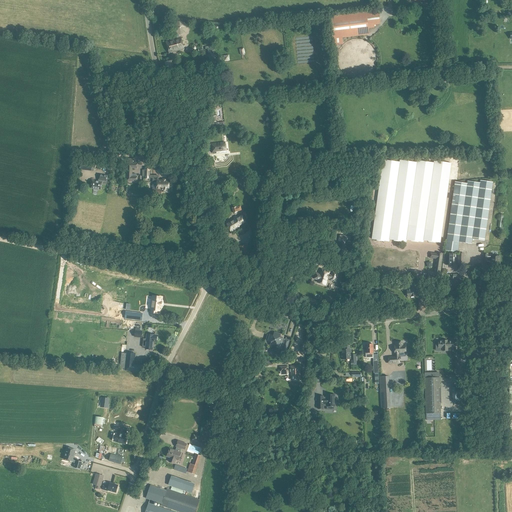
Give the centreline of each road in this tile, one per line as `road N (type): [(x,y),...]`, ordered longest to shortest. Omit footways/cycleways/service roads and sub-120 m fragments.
road 1 (unclassified): [(207,284),(211,241),(161,90),(145,0)]
road 2 (unclassified): [(237,295),(324,323),(511,298)]
road 3 (unclassified): [(122,511),(173,348),(207,284)]
road 4 (track): [(207,284),(0,237)]
